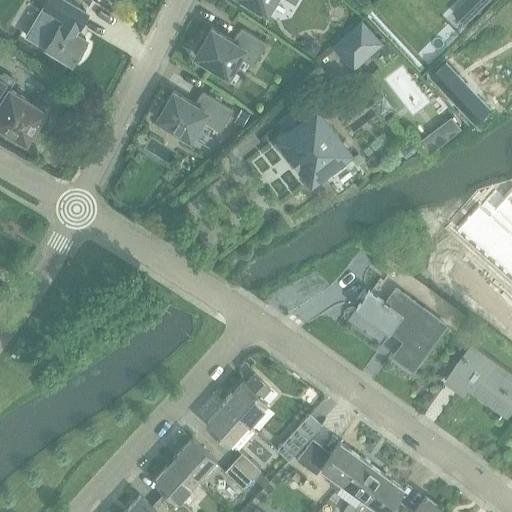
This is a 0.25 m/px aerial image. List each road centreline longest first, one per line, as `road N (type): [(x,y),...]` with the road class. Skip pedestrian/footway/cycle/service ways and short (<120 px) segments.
road 1 (residential): [(511,509),(250,320)]
road 2 (residential): [(79,511),(250,320)]
road 3 (residential): [(74,209),(181,0)]
road 4 (residential): [(250,320),(74,209)]
road 5 (residential): [(0,326),(74,209)]
